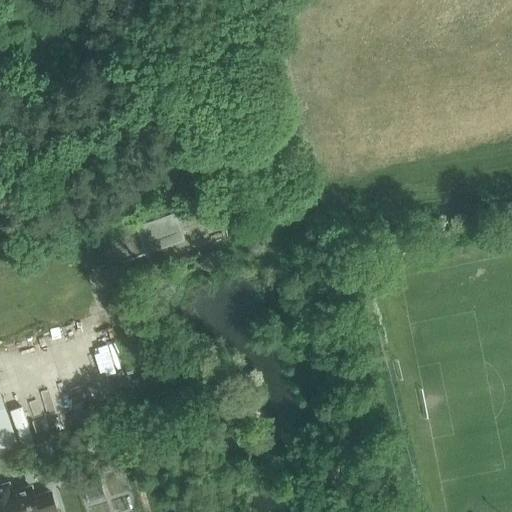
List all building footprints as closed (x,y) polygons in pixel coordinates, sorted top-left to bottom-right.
[(109,255),(103,257),(106,265),(148,250),(149,253),(185,241),(176,213),(140,225),(138,221),(114,229),(117,237),(104,241),(109,255)] [(0,453),(20,447),(0,386),(0,453)] [(15,408),(26,435),(33,432),(22,405),(15,408)] [(93,469),(79,473),(83,486),(97,481),(93,469)] [(0,511),(53,511),(58,511),(52,492),(35,497),(32,487),(12,493),(9,484),(0,486),(0,511)]
